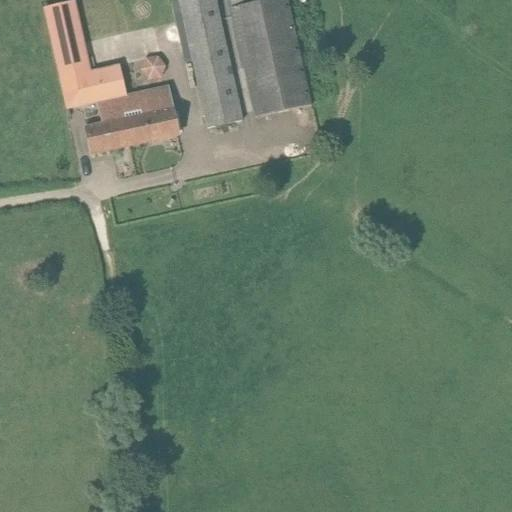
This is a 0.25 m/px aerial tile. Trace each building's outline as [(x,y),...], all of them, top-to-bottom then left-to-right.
[(242,122),(237,103),(214,0),(180,0),(178,1),(207,130),(242,122)] [(311,107),(306,87),(287,0),(266,0),(231,8),(255,119),(311,107)] [(74,3),(43,10),(66,111),(81,108),(100,105),(117,101),(125,99),(118,68),(94,74),(90,75),(74,3)] [(169,70),(162,50),(144,56),(152,76),(169,70)] [(167,90),(125,99),(117,101),(128,147),(177,136),(167,90)] [(128,147),(117,101),(100,105),(104,127),(84,131),(89,155),(128,147)]
